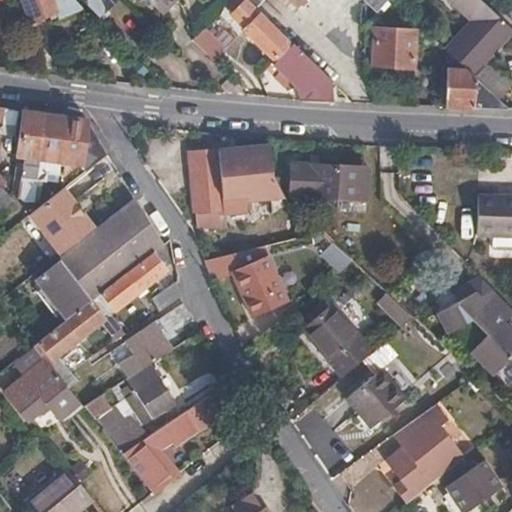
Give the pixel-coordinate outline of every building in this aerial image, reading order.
[(71,12),(65,0),(22,0),(31,22),(55,12),(59,18),(71,12)] [(85,0),(99,14),(113,0),(85,0)] [(151,0),(164,13),(177,0),(151,0)] [(245,30),(274,57),(287,44),(257,16),(260,13),(256,9),(245,0),(228,0),(223,6),(246,29),(245,30)] [(245,0),(256,9),(264,0),(245,0)] [(285,0),(296,9),(304,0),(285,0)] [(367,0),(377,8),(384,0),(367,0)] [(494,44),(510,27),(497,15),(486,5),(445,47),(467,68),(471,71),(473,74),(498,48),(494,44)] [(191,37),(212,57),(224,46),(203,26),(191,37)] [(414,69),(414,35),(375,33),(374,67),(414,69)] [(302,100),(333,102),(332,81),(290,41),(287,44),(274,57),(271,60),(299,87),(302,100)] [(495,108),(509,109),(473,74),(471,71),(467,68),(448,69),(446,107),(495,108)] [(0,109),(0,133),(14,135),(17,111),(0,109)] [(46,115),(25,112),(19,156),(28,157),(23,193),(27,197),(35,197),(46,115)] [(68,117),(46,115),(35,197),(41,197),(43,176),(60,178),(62,161),(68,117)] [(109,150),(93,120),(72,118),(68,117),(62,161),(83,164),(86,168),(103,154),(109,150)] [(273,181),(270,149),(190,155),(195,213),(198,213),(199,227),(236,228),(237,216),(250,216),(249,207),(286,203),(273,181)] [(310,157),(310,166),(318,166),(317,157),(310,157)] [(310,166),(294,165),(293,197),(337,199),(367,200),(368,168),(318,166),(310,166)] [(511,220),(511,176),(481,175),(480,219),(511,220)] [(0,182),(0,211),(16,193),(2,179),(0,182)] [(68,183),(58,192),(35,211),(64,254),(97,227),(68,183)] [(171,240),(140,201),(39,280),(69,321),(75,316),(98,298),(129,273),(164,245),(171,240)] [(458,215),(457,237),(469,238),(470,215),(458,215)] [(340,271),(352,260),(332,242),(322,253),(340,271)] [(171,254),(164,245),(129,273),(141,289),(142,289),(169,267),(163,261),(171,254)] [(229,255),(207,259),(212,271),(216,280),(236,272),(237,272),(236,270),(229,255)] [(237,272),(236,272),(254,315),(288,301),(269,257),(236,270),(237,272)] [(129,273),(98,298),(111,313),(141,289),(129,273)] [(502,320),(511,310),(511,308),(480,276),(455,290),(461,300),(474,292),(502,320)] [(179,288),(178,281),(154,299),(162,310),(182,296),(179,288)] [(511,356),(511,330),(502,320),(474,292),(461,300),(437,312),(447,332),(472,319),(487,334),(470,352),(493,375),(511,356)] [(384,293),(373,304),(399,329),(409,318),(384,293)] [(75,316),(69,321),(67,322),(80,339),(102,322),(113,335),(122,328),(111,313),(98,298),(75,316)] [(342,375),(374,348),(335,300),(303,328),(342,375)] [(185,304),(184,303),(163,318),(171,330),(192,316),(185,304)] [(80,339),(67,322),(38,345),(51,361),(80,339)] [(173,349),(155,323),(128,342),(137,356),(119,368),(127,380),(132,377),(148,366),(173,349)] [(51,361),(38,345),(25,356),(35,369),(8,390),(30,418),(51,403),(63,418),(82,401),(65,379),(54,365),(51,361)] [(79,347),(54,365),(65,379),(89,361),(89,360),(79,347)] [(132,377),(127,380),(136,393),(128,399),(145,424),(174,404),(148,366),(132,377)] [(380,368),(349,395),(373,423),(404,396),(380,368)] [(244,398),(232,380),(213,393),(226,411),(230,408),(244,398)] [(226,411),(213,393),(149,437),(124,454),(156,492),(179,474),(158,448),(172,439),(177,444),(226,411)] [(112,410),(102,397),(90,405),(110,432),(111,438),(124,454),(149,437),(132,414),(126,419),(118,406),(112,410)] [(454,436),(433,404),(413,420),(449,466),(459,458),(446,441),(454,436)] [(406,439),(434,478),(449,466),(413,420),(405,426),(412,434),(406,439)] [(394,483),(406,501),(434,478),(406,439),(412,434),(405,426),(404,427),(395,433),(402,444),(385,457),(401,478),(394,483)] [(447,484),(464,510),(500,488),(483,460),(462,474),(458,468),(447,474),(451,481),(447,484)] [(99,511),(104,509),(81,480),(41,511),(99,511)] [(227,509),(229,511),(250,511),(262,504),(251,490),(227,509)]
